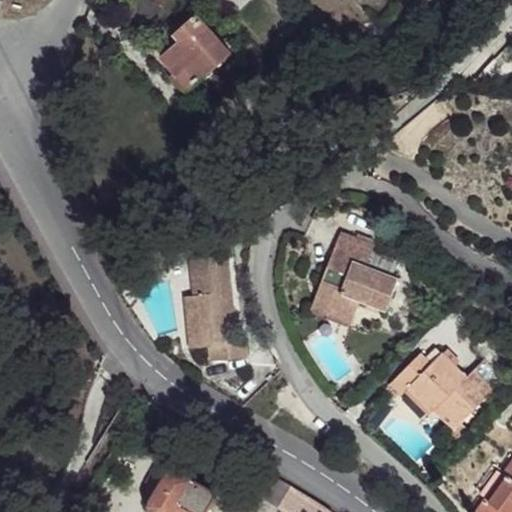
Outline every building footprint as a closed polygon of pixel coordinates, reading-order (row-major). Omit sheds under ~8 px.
[(185,69),(198,84),(232,55),(198,16),(176,35),(182,40),(162,57),(178,75),(185,69)] [(343,48),(323,57),(328,66),(347,59),(343,48)] [(185,94),(198,84),(185,69),(178,75),(173,80),(185,94)] [(345,231),(324,283),(341,290),(334,308),(356,317),(363,300),(389,310),(401,279),(370,265),(379,244),(345,231)] [(236,291),(232,257),(193,262),(196,297),(189,297),(193,348),(212,347),(214,362),(251,358),(249,341),(234,343),(230,313),(227,292),(236,291)] [(353,324),(356,317),(334,308),(341,290),(324,283),(314,308),(353,324)] [(238,312),(236,291),(227,292),(230,313),(238,312)] [(447,413),(459,424),(451,431),(457,438),(469,427),(463,419),(505,379),(487,359),(469,376),(445,353),(433,364),(428,359),(423,353),(415,362),(392,383),(402,394),(408,388),(414,393),(430,408),(432,411),(439,405),(447,413)] [(188,423),(161,407),(155,419),(181,435),(188,423)] [(143,477),(160,487),(174,465),(157,455),(143,477)] [(207,511),(219,492),(174,465),(160,487),(153,499),(153,504),(154,506),(156,510),(157,511),(173,511),(174,511),(207,511)] [(492,494),(486,502),(499,511),(498,511),(511,511),(511,468),(511,469),(511,477),(498,497),(492,494)] [(291,485),(278,477),(265,498),(279,506),(291,485)] [(291,485),(279,506),(289,511),(334,511),(335,511),(291,485)] [(483,507),(489,511),(498,511),(499,511),(486,502),(483,507)]
